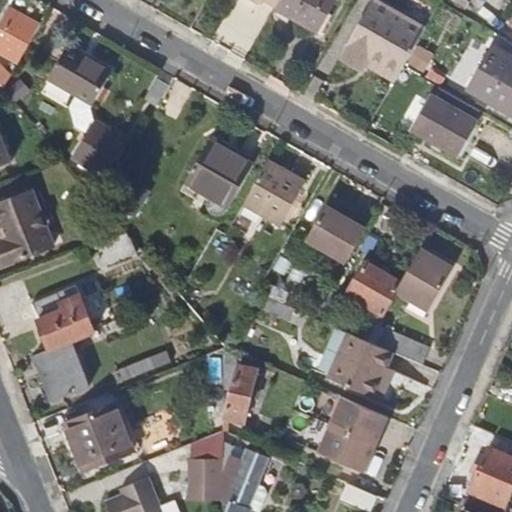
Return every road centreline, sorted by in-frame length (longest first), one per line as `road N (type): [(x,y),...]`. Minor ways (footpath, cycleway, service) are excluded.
road 1 (residential): [(87,0),(511,245)]
road 2 (residential): [(407,511),(511,269)]
